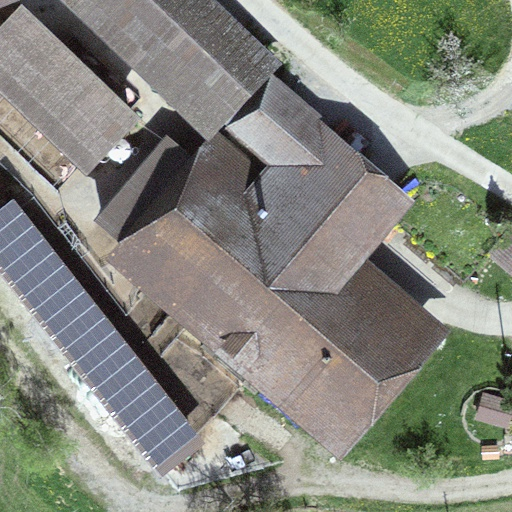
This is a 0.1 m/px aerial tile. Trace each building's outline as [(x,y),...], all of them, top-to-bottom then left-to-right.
[(262,68),(190,0),(78,0),(208,124),(262,68)] [(129,115),(22,14),(0,37),(0,80),(85,161),(129,115)] [(172,135),(103,218),(134,245),(126,255),(165,287),(174,277),(227,323),(218,333),(295,400),(303,391),(340,423),(341,423),(415,335),(338,269),(398,201),(268,90),(204,161),(172,135)] [(452,181),(407,234),(463,282),(490,251),(508,229),(452,181)] [(12,212),(0,221),(0,264),(160,467),(192,441),(12,212)] [(511,232),(508,229),(490,251),(511,269),(511,232)]
